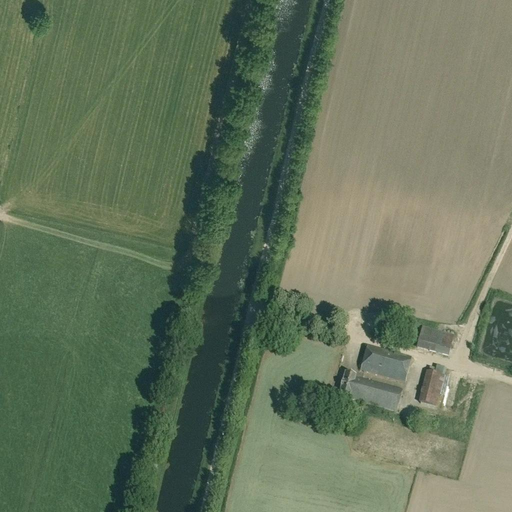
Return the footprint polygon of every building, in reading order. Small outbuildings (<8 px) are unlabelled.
[(511,352),(511,320),(499,317),(494,338),(506,341),(504,351),(511,352)] [(448,357),(453,337),(434,332),(429,351),(448,357)] [(412,358),(367,346),(361,371),(405,383),(412,358)] [(444,377),(426,373),(422,388),(440,393),(444,377)] [(345,375),(339,398),(349,401),(349,399),(396,413),(402,392),(355,378),(355,377),(345,375)] [(440,393),(422,388),(418,405),(436,410),(440,393)]
